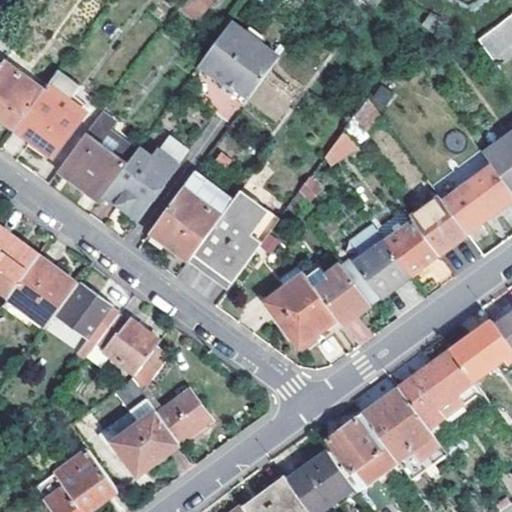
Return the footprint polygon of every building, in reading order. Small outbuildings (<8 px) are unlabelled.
[(196,0),(187,13),(199,23),(216,0),(196,0)] [(360,0),(374,9),(380,0),(360,0)] [(404,17),(422,29),(424,26),(433,15),(412,4),(404,17)] [(511,12),(476,38),(494,62),(511,49),(511,12)] [(433,34),(444,22),(433,15),(424,26),(433,34)] [(246,104),(282,55),(234,20),(199,67),(246,104)] [(2,65),(0,68),(0,115),(17,129),(46,90),(6,60),(2,65)] [(17,129),(56,157),(88,113),(72,100),(86,80),(65,64),(46,90),(17,129)] [(371,100),(384,108),(394,92),(380,84),(371,100)] [(105,115),(66,168),(104,197),(105,195),(139,148),(115,130),(119,124),(105,115)] [(337,142),(348,156),(360,147),(347,129),(337,142)] [(491,165),(510,190),(511,188),(511,134),(484,155),(491,165)] [(122,202),(141,217),(179,165),(160,151),(153,158),(139,148),(105,195),(121,206),(122,202)] [(442,200),(466,232),(511,198),(511,193),(510,190),(491,165),(442,200)] [(214,185),(222,173),(212,166),(204,177),(214,185)] [(195,175),(151,233),(189,261),(232,202),(195,175)] [(311,202),(325,187),(313,175),(298,190),(311,202)] [(217,282),(226,289),(279,221),(239,193),(232,202),(189,261),(217,282)] [(413,219),(438,254),(466,232),(442,200),(438,196),(411,216),(413,219)] [(386,240),(411,274),(438,254),(413,219),(386,240)] [(0,290),(9,296),(39,256),(0,226),(0,290)] [(353,243),(363,257),(386,240),(375,226),(353,243)] [(346,271),(371,304),(411,274),(386,240),(363,257),(346,271)] [(9,296),(46,323),(76,283),(39,256),(9,296)] [(338,318),(343,325),(371,304),(346,271),(319,292),(338,318)] [(268,306),(299,347),(338,318),(319,292),(308,278),(268,306)] [(52,319),(95,350),(97,347),(119,318),(109,309),(111,306),(100,298),(80,283),(52,319)] [(511,313),(496,326),(511,347),(511,313)] [(157,348),(160,344),(132,323),(130,325),(119,318),(97,347),(136,377),(157,348)] [(493,322),(452,351),(476,383),(511,356),(511,347),(496,326),(493,322)] [(133,381),(142,393),(169,357),(157,348),(136,377),(133,381)] [(440,409),(476,383),(452,351),(400,388),(430,430),(447,419),(440,409)] [(363,414),(387,447),(397,461),(413,450),(433,435),(430,430),(400,388),(363,414)] [(159,416),(179,445),(192,435),(197,441),(206,435),(202,429),(214,420),(192,392),(159,416)] [(138,425),(114,442),(137,476),(179,445),(159,416),(148,403),(131,415),(138,425)] [(387,447),(363,414),(322,443),(329,453),(346,477),(359,468),(368,481),(397,461),(387,447)] [(433,435),(413,450),(418,458),(439,443),(433,435)] [(54,475),(81,511),(88,511),(118,490),(89,450),(54,475)] [(23,460),(31,472),(45,463),(36,451),(23,460)] [(289,483),(310,511),(322,511),(354,489),(346,477),(329,453),(289,483)] [(37,486),(55,511),(81,511),(54,475),(37,486)] [(246,510),(248,511),(310,511),(289,483),(287,480),(246,510)]
